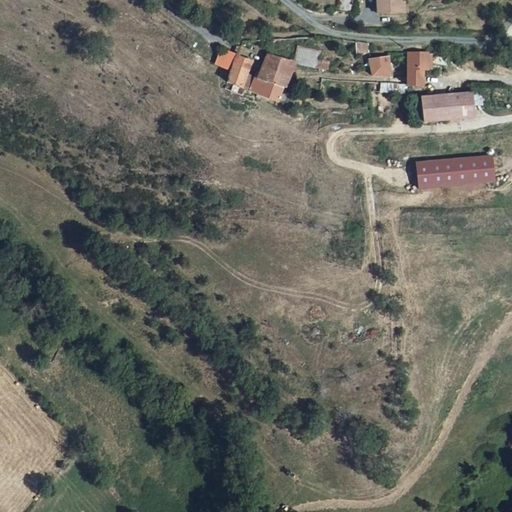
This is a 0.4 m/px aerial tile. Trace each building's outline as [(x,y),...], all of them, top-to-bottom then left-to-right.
[(336,0),(335,12),(353,13),(355,1),(352,0),(336,0)] [(399,0),(382,0),(382,11),(400,10),(399,0)] [(298,48),(296,65),(316,69),(319,61),(321,53),(298,48)] [(231,72),(237,57),(238,56),(221,50),(215,66),(231,72)] [(268,55),(264,66),(263,67),(288,76),(293,64),(268,55)] [(425,77),(426,67),(432,67),(431,55),(412,55),(411,86),(425,88),(425,77)] [(237,57),(231,72),(227,84),(277,104),(288,76),(263,67),(257,79),(248,75),(253,62),(237,57)] [(391,58),(373,61),(375,77),(393,77),(391,58)] [(330,63),(319,61),(316,69),(329,71),(330,63)] [(416,104),(418,124),(478,117),(474,91),(422,97),(423,103),(416,104)] [(494,181),(491,155),(417,163),(419,188),(494,181)]
